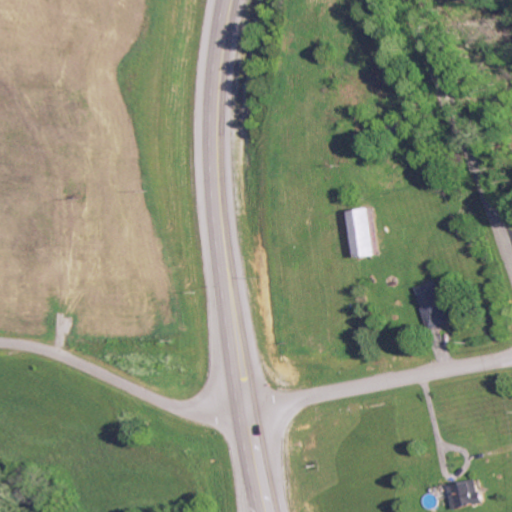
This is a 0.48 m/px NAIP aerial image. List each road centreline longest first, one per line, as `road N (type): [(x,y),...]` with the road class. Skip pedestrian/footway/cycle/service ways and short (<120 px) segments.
road 1 (residential): [(0,341),(215,414),(511,355)]
road 2 (trunk): [(266,511),(209,173),(221,0)]
road 3 (residential): [(511,261),(428,41)]
